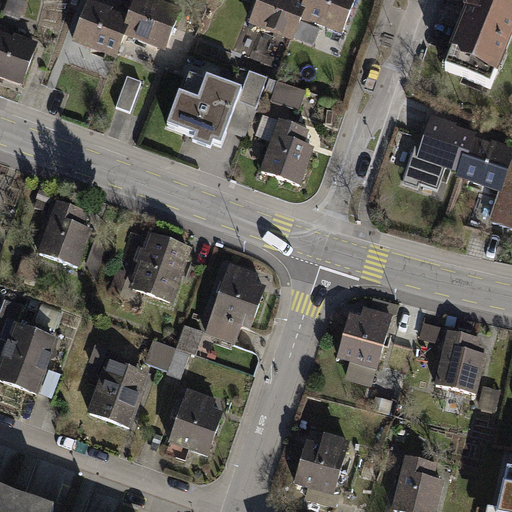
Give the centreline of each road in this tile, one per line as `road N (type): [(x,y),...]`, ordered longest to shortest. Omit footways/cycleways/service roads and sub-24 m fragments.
road 1 (tertiary): [(0,129),(326,249)]
road 2 (residential): [(235,511),(326,249)]
road 3 (residential): [(326,249),(416,0)]
road 4 (residential): [(0,425),(235,511)]
road 5 (tertiary): [(326,249),(511,298)]
